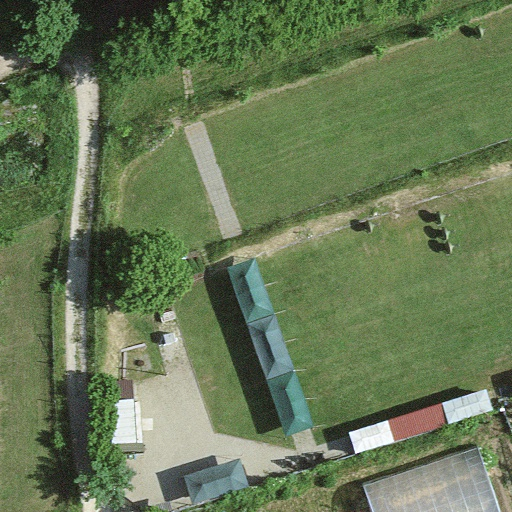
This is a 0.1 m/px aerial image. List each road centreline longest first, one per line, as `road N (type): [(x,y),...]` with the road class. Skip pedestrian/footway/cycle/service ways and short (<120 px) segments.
road 1 (track): [(87,12),(77,422),(105,511)]
road 2 (track): [(0,51),(129,0)]
